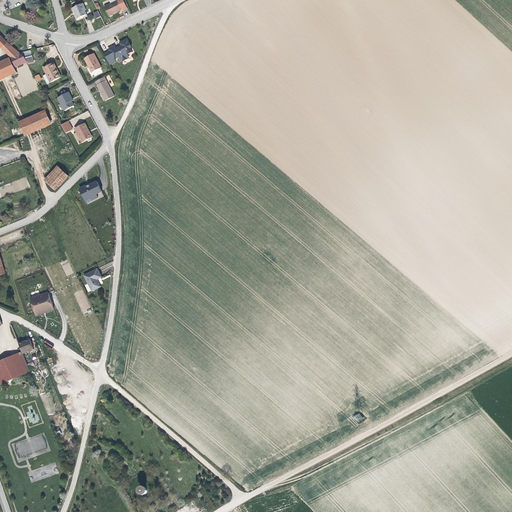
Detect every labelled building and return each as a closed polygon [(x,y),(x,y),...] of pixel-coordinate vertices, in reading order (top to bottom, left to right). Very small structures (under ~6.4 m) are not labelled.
[(128,9),(123,0),(108,0),(110,4),(104,7),(109,17),(113,16),(113,15),(123,10),(124,11),(128,9)] [(73,8),(78,19),(88,15),(86,11),(86,10),(83,3),(73,8)] [(6,41),(0,34),(0,46),(11,57),(0,62),(0,80),(17,72),(14,67),(27,62),(25,57),(22,55),(19,53),(6,41)] [(131,50),(129,46),(130,45),(126,37),(124,38),(119,41),(121,46),(115,49),(113,44),(107,48),(108,50),(103,52),(109,63),(114,60),(113,58),(118,56),(119,59),(122,60),(127,57),(127,55),(126,53),(131,50)] [(84,58),(88,65),(92,72),(101,67),(98,60),(94,53),(84,58)] [(48,84),(59,78),(54,68),(56,67),(54,63),(44,68),(47,74),(46,75),(45,74),(44,75),(43,77),(43,78),(44,77),(48,84)] [(104,76),(96,81),(98,85),(97,85),(105,101),(114,96),(106,80),(104,76)] [(74,106),(71,101),(71,102),(69,98),(71,96),(68,92),(58,98),(65,111),(74,106)] [(46,110),(19,121),(25,136),(52,125),(46,110)] [(72,130),(67,122),(61,125),(65,133),(72,130)] [(85,123),(75,129),(82,143),(91,138),(89,133),(88,133),(86,129),(87,128),(85,123)] [(68,176),(61,169),(58,166),(45,180),(48,183),(55,190),(68,176)] [(0,196),(30,189),(27,179),(0,185),(0,196)] [(102,193),(97,182),(86,187),(86,186),(80,189),(85,200),(90,198),(92,201),(98,198),(96,195),(102,193)] [(97,279),(99,277),(101,276),(97,268),(95,269),(84,275),(92,291),(101,286),(97,279)] [(47,291),(41,275),(20,283),(25,299),(47,291)] [(19,343),(22,351),(23,354),(34,349),(30,339),(19,343)] [(0,360),(0,384),(30,372),(23,354),(22,351),(14,354),(0,360)] [(357,423),(363,418),(359,413),(353,417),(357,423)] [(55,463),(31,470),(34,477),(42,475),(43,478),(58,473),(55,463)] [(141,485),(135,490),(141,496),(146,491),(141,485)]
